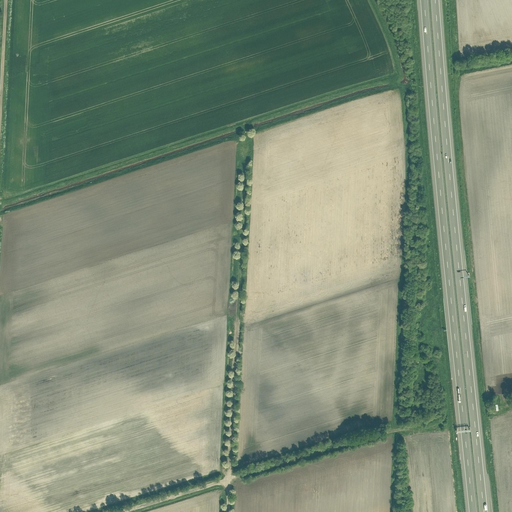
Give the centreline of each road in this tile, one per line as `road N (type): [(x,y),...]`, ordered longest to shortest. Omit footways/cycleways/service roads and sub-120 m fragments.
road 1 (motorway): [(483,511),(435,0)]
road 2 (motorway): [(425,0),(472,511)]
road 3 (track): [(227,480),(245,143)]
road 4 (track): [(227,480),(397,429),(424,431)]
road 5 (unclassified): [(124,511),(227,480),(227,511)]
